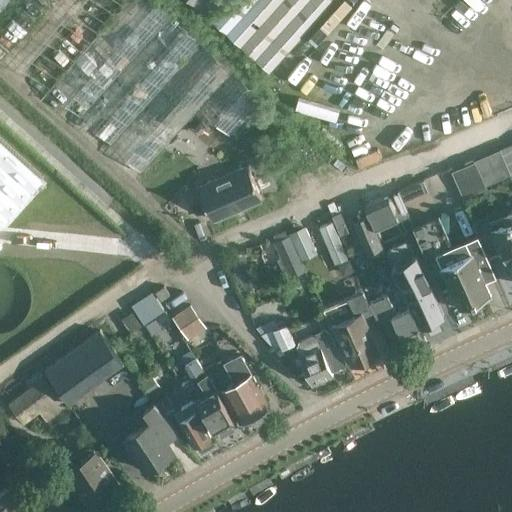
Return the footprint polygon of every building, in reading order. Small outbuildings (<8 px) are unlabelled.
[(263,98),(154,0),(129,0),(42,97),(165,207),(263,98)] [(188,0),(206,16),(220,0),(188,0)] [(270,73),(334,0),(229,0),(211,21),(269,72),(270,73)] [(354,120),(349,128),(371,143),(442,40),(423,27),(370,104),(359,96),(346,115),(354,120)] [(0,226),(44,178),(0,137),(0,226)] [(511,142),(500,148),(500,149),(475,160),(486,186),(510,176),(511,179),(511,142)] [(453,171),(464,196),(486,187),(475,161),(453,171)] [(199,186),(214,219),(262,198),(247,165),(199,186)] [(424,180),(398,190),(403,202),(428,191),(424,180)] [(389,195),(366,205),(377,231),(400,221),(389,195)] [(349,232),(341,212),(339,213),(334,201),(327,204),(340,236),(349,232)] [(511,210),(508,212),(508,214),(509,213),(511,221),(491,230),(494,239),(499,251),(500,255),(500,254),(501,255),(508,270),(511,269),(511,210)] [(383,248),(367,213),(353,219),(368,254),(383,248)] [(348,258),(332,220),(319,226),(335,264),(348,258)] [(307,227),(291,234),(301,257),(317,250),(307,227)] [(121,246),(140,262),(155,244),(137,228),(121,246)] [(471,252),(441,265),(461,308),(491,295),(480,269),(491,265),(479,234),(465,240),(471,252)] [(304,271),(289,235),(274,241),(281,256),(277,258),(282,270),(286,268),(290,277),(304,271)] [(422,266),(416,253),(409,238),(385,248),(392,264),(421,327),(444,316),(431,286),(430,285),(431,284),(431,282),(429,283),(423,268),(424,268),(423,266),(422,266)] [(258,284),(245,254),(229,261),(242,291),(258,284)] [(349,259),(338,264),(343,275),(354,270),(349,259)] [(0,312),(28,312),(26,262),(0,263),(0,312)] [(156,291),(161,300),(170,294),(164,285),(156,291)] [(363,290),(324,307),(332,326),(335,324),(352,364),(365,359),(366,359),(368,360),(375,358),(376,354),(378,353),(361,313),(371,308),(368,301),(363,290)] [(165,311),(152,291),(132,305),(146,324),(165,311)] [(370,301),(377,318),(381,317),(393,345),(404,340),(406,343),(423,336),(419,327),(410,307),(395,313),(387,294),(370,301)] [(188,340),(207,326),(191,303),(172,316),(188,340)] [(141,327),(131,312),(122,318),(132,333),(141,327)] [(298,340),(296,346),(300,354),(299,354),(312,383),(332,374),(331,371),(346,363),(339,346),(337,347),(325,320),(322,322),(315,318),(303,324),(300,332),(296,334),(298,340)] [(175,346),(176,345),(180,351),(188,346),(175,323),(165,329),(175,346)] [(274,328),(261,334),(277,351),(295,343),(286,323),(274,328)] [(98,329),(44,367),(68,400),(122,361),(98,329)] [(192,378),(204,371),(196,357),(184,363),(192,378)] [(239,420),(241,419),(246,420),(252,417),(253,413),(269,405),(251,370),(247,372),(240,359),(225,367),(232,380),(221,386),(239,420)] [(236,423),(207,370),(197,375),(207,394),(199,399),(217,433),(236,423)] [(46,421),(66,406),(40,371),(24,382),(29,387),(8,402),(23,424),(39,412),(46,421)] [(162,389),(151,373),(140,381),(151,397),(162,389)] [(155,400),(162,412),(174,405),(167,394),(155,400)] [(190,401),(173,411),(179,420),(178,420),(193,447),(211,437),(206,429),(210,427),(204,417),(200,418),(196,411),(199,409),(194,399),(190,401)] [(150,418),(124,434),(146,470),(173,452),(160,432),(172,425),(162,412),(155,401),(144,408),(150,418)] [(96,449),(70,465),(67,467),(88,502),(117,485),(96,449)] [(0,511),(23,511),(3,485),(0,487),(0,511)]
